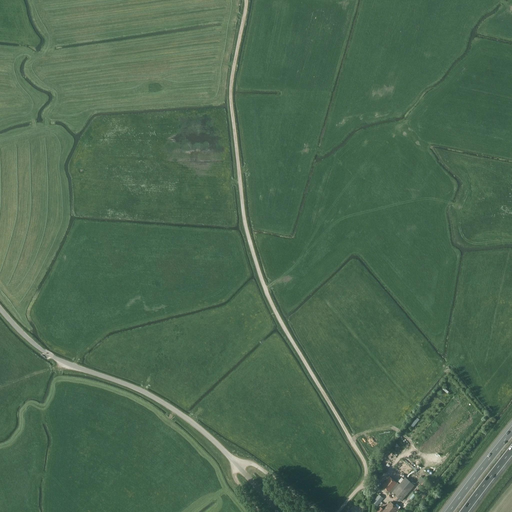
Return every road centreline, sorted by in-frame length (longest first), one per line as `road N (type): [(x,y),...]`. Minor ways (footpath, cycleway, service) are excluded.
road 1 (track): [(351,441),(273,307),(245,227),(230,101),(246,0)]
road 2 (unclassified): [(232,460),(175,410),(43,352),(0,310)]
